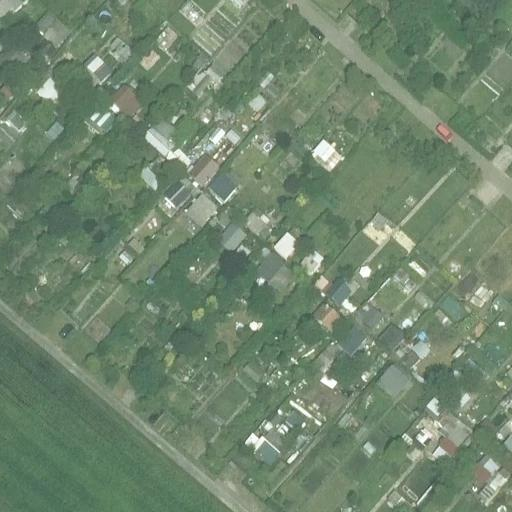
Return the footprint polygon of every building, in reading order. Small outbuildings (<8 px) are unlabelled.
[(0,16),(8,23),(24,4),(19,0),(4,0),(0,5),(0,16)] [(56,48),(71,30),(50,11),(34,29),(56,48)] [(120,40),(108,52),(122,66),(134,54),(120,40)] [(12,49),(0,59),(0,66),(2,69),(18,56),(12,49)] [(95,55),(78,75),(97,91),(114,71),(95,55)] [(12,76),(25,65),(19,58),(6,68),(12,76)] [(214,65),(204,77),(199,72),(186,87),(200,100),(224,73),(214,65)] [(50,105),(63,90),(51,79),(37,95),(50,105)] [(132,91),(116,107),(128,120),(145,104),(132,91)] [(169,141),(176,131),(161,119),(144,141),(183,172),(193,160),(169,141)] [(229,130),(217,122),(206,139),(218,147),(229,130)] [(311,156),(330,173),(344,158),(325,141),(311,156)] [(205,189),(222,170),(214,163),(197,182),(205,189)] [(140,178),(156,193),(169,180),(154,164),(140,178)] [(223,172),(207,188),(223,205),(239,188),(223,172)] [(164,200),(179,211),(196,189),(181,178),(164,200)] [(203,195),(185,213),(199,228),(218,210),(203,195)] [(259,236),(271,223),(256,208),(243,220),(259,236)] [(218,244),(236,254),(248,233),(230,223),(218,244)] [(274,249),(287,261),(301,245),(288,233),(274,249)] [(299,268),(310,278),(325,259),(314,250),(299,268)] [(256,273),(281,295),(298,276),(273,253),(256,273)] [(411,253),(400,268),(421,282),(431,267),(411,253)] [(409,292),(417,282),(400,268),(392,278),(409,292)] [(323,297),(343,308),(353,289),(333,278),(323,297)] [(373,331),(384,318),(366,302),(355,315),(373,331)] [(413,307),(399,323),(411,332),(424,316),(413,307)] [(335,313),(324,326),(333,334),(344,321),(335,313)] [(392,325),(379,340),(392,351),(405,336),(392,325)] [(339,348),(355,358),(369,337),(353,327),(339,348)] [(326,421),(347,401),(326,378),(345,359),(333,346),(292,385),(326,421)] [(470,361),(464,372),(482,381),(488,371),(470,361)] [(394,400),(413,381),(396,364),(377,383),(394,400)] [(456,372),(448,383),(460,391),(468,381),(456,372)] [(424,411),(436,420),(446,407),(434,398),(424,411)] [(269,466),(309,425),(296,412),(285,422),(279,416),(249,446),(269,466)] [(433,455),(444,466),(471,440),(451,420),(439,431),(448,440),(433,455)] [(511,455),(511,435),(502,445),(511,455)] [(486,458),(472,476),(486,486),(479,495),(488,502),(509,475),(486,458)] [(404,511),(408,511),(414,505),(396,490),(389,500),(404,511)]
